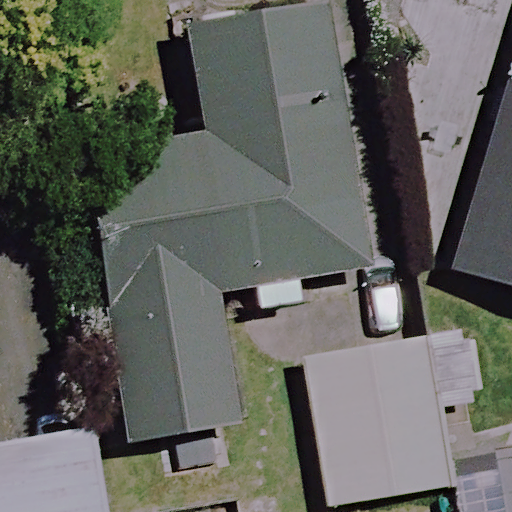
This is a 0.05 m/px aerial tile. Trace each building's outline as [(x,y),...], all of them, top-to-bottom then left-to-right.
[(360,272),(308,10),(180,35),(202,144),(75,170),(106,323),(360,272)] [(511,19),(434,275),(511,298),(511,19)] [(321,511),(439,493),(416,347),(294,366),(317,511),(321,511)] [(92,511),(77,436),(0,451),(0,511),(92,511)] [(511,511),(511,451),(492,454),(499,511),(511,511)]
